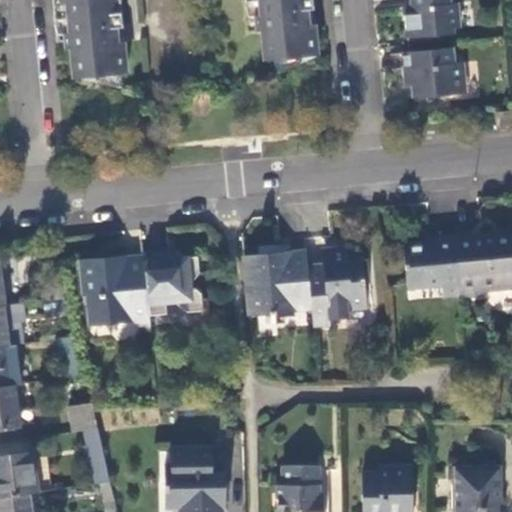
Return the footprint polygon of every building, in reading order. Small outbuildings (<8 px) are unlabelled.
[(62,0),(64,17),(56,18),(56,24),(57,24),(57,19),(64,19),(67,48),(76,48),(78,78),(104,83),(106,75),(128,73),(124,26),(124,27),(124,25),(123,26),(123,23),(120,0),(62,0)] [(246,0),(248,6),(249,6),(248,1),(255,0),(258,30),(267,29),(270,59),(291,57),(295,65),(318,55),(317,45),(313,0),(246,0)] [(451,0),(412,0),(414,9),(405,10),(408,38),(440,35),(439,30),(461,29),(459,4),(452,5),(451,0)] [(453,50),(404,55),(407,86),(418,86),(419,97),(438,95),(443,102),(457,93),(466,92),(464,63),(455,65),(453,50)] [(511,113),(500,115),(501,128),(501,130),(511,129),(511,113)] [(484,234),(454,236),(454,240),(460,298),(482,296),(481,289),(511,286),(511,239),(485,241),(484,234)] [(460,298),(454,240),(437,242),(438,245),(403,249),(408,292),(442,289),(444,301),(460,300),(460,298)] [(312,308),(314,327),(330,325),(329,319),(350,317),(350,310),(366,309),(362,253),(347,253),(347,248),(323,249),(324,267),(319,267),(318,265),(316,264),(308,264),(312,308)] [(308,264),(307,252),(245,257),(251,316),(297,312),(297,309),(312,308),(308,264)] [(142,255),(148,316),(167,314),(167,303),(176,302),(185,312),(203,311),(202,293),(192,285),(200,274),(199,258),(163,260),(163,253),(142,255)] [(149,324),(148,316),(142,255),(140,255),(141,259),(126,261),(125,256),(79,260),(82,287),(86,289),(89,324),(107,323),(112,317),(131,315),(131,319),(137,325),(149,324)] [(43,299),(64,296),(62,288),(42,290),(43,299)] [(4,304),(0,304),(0,345),(15,344),(23,343),(20,321),(26,321),(23,302),(4,304)] [(69,377),(80,375),(72,336),(61,337),(69,377)] [(15,344),(0,345),(0,386),(14,384),(20,384),(15,344)] [(14,384),(0,386),(0,429),(19,427),(14,384)] [(97,429),(93,411),(92,404),(68,406),(71,433),(86,431),(97,429)] [(110,482),(97,429),(86,431),(88,445),(83,446),(87,469),(93,468),(96,484),(110,482)] [(179,511),(223,511),(224,509),(227,509),(226,473),(213,472),(213,447),(172,446),(172,463),(166,463),(165,510),(179,511)] [(0,457),(0,497),(30,493),(37,492),(32,453),(0,457)] [(323,511),(325,494),(321,493),(321,465),(283,464),(283,484),(277,484),(276,511),(323,511)] [(412,511),(412,466),(380,466),(380,471),(364,471),(363,511),(412,511)] [(453,511),(502,511),(502,467),(453,467),(453,511)] [(32,511),(30,493),(0,497),(0,511),(32,511)] [(105,511),(117,511),(114,502),(104,504),(105,511)]
